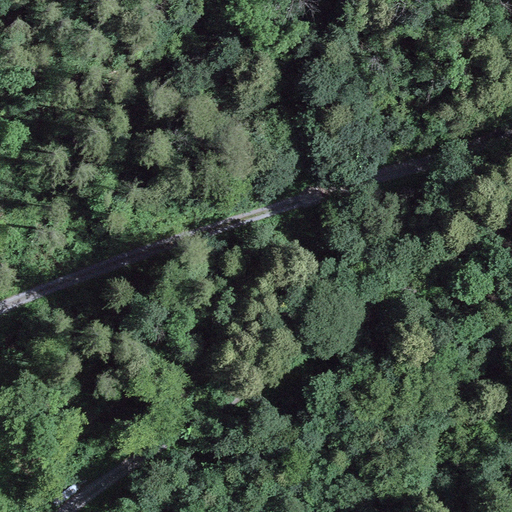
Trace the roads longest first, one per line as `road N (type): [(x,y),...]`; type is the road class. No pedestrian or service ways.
road 1 (track): [(0,307),(109,257),(356,180),(507,145)]
road 2 (track): [(86,491),(511,213)]
road 3 (track): [(250,213),(249,244),(178,368),(98,460),(86,491)]
